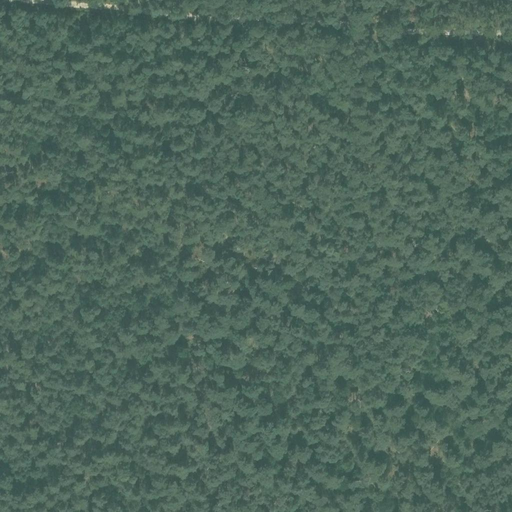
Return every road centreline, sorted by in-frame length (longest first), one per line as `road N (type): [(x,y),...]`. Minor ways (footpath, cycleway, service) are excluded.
road 1 (track): [(177,10),(511,33)]
road 2 (track): [(511,146),(474,143),(442,119),(407,78),(391,26)]
road 3 (track): [(37,0),(177,10)]
